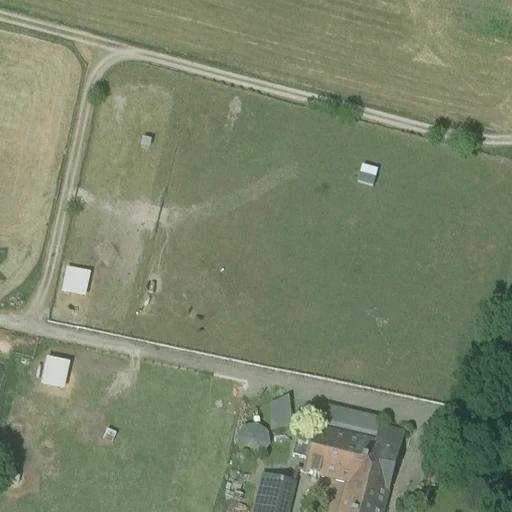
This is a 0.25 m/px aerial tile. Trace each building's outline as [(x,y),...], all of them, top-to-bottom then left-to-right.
[(87,272),(66,268),(61,289),(83,294),(87,272)] [(68,365),(46,361),(42,382),(63,387),(68,365)] [(289,402),(272,405),(275,428),(293,426),(289,402)] [(376,446),(380,429),(382,421),(322,406),(315,432),(376,446)] [(251,456),(269,451),(273,434),(259,422),(242,428),(239,444),(251,456)] [(401,434),(380,429),(376,446),(397,451),(401,434)] [(376,446),(315,432),(312,443),(308,461),(304,475),(344,485),(347,485),(386,494),(397,451),(376,446)] [(292,457),(308,461),(312,443),(297,439),(292,457)] [(286,511),(293,487),(263,479),(254,511),(286,511)] [(381,511),(386,494),(347,485),(339,511),(381,511)]
